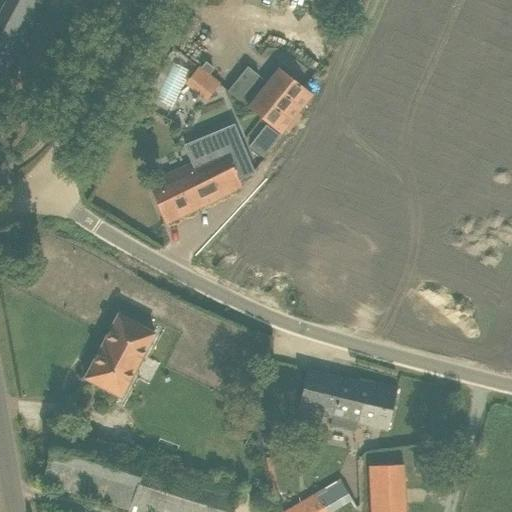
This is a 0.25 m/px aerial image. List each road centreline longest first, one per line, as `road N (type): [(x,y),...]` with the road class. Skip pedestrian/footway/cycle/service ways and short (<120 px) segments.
road 1 (unclassified): [(511,388),(216,301),(85,218),(40,165)]
road 2 (tertiary): [(40,165),(100,84),(135,0)]
